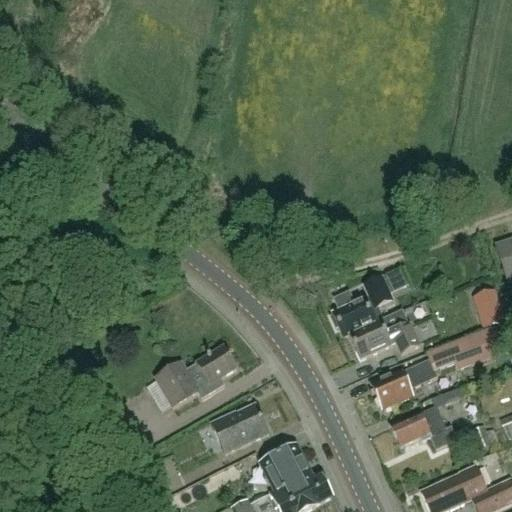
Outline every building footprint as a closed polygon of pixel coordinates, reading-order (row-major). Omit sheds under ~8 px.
[(511,243),(496,249),(508,285),(511,283),(511,243)] [(387,277),(394,296),(413,289),(405,269),(387,277)] [(384,322),(383,321),(378,310),(393,303),(383,279),(364,288),(370,301),(365,303),(365,301),(354,306),(349,295),(335,302),(340,313),(332,316),(333,318),(331,319),(336,330),(338,329),(344,341),(349,338),(375,326),(384,322)] [(495,294),(485,297),(474,301),(479,316),(484,331),(505,324),(495,294)] [(349,338),(360,363),(392,348),(391,346),(396,344),(402,357),(420,348),(410,325),(408,326),(402,314),(403,313),(403,312),(383,321),(384,322),(375,326),(349,338)] [(438,371),(455,365),(458,372),(503,354),(494,331),(431,355),(438,371)] [(183,365),(156,381),(173,410),(197,395),(201,402),(225,388),(221,382),(237,372),(224,350),(197,366),(198,367),(187,373),(183,365)] [(414,398),(414,397),(411,390),(426,383),(436,379),(429,363),(403,374),(403,373),(371,387),(382,411),(414,398)] [(230,418),(212,426),(226,457),(269,437),(255,408),(231,420),(230,418)] [(116,456),(137,444),(117,409),(96,421),(116,456)] [(420,446),(430,441),(436,454),(457,444),(451,432),(447,434),(436,410),(391,430),(400,450),(418,442),(420,446)] [(511,416),(500,421),(508,441),(511,439),(511,416)] [(484,428),(471,433),(478,452),(491,447),(484,428)] [(277,497),(312,480),(297,450),(262,467),(275,494),(277,497)] [(138,511),(162,500),(147,468),(119,482),(133,511),(138,511)] [(421,495),(428,511),(451,511),(464,506),(463,505),(471,501),(476,511),(496,511),(511,504),(511,484),(510,481),(486,493),(474,469),(459,477),(460,479),(452,483),(452,481),(421,495)] [(277,497),(275,494),(269,497),(271,501),(273,500),(279,511),(312,511),(316,510),(315,509),(331,501),(321,481),(314,485),(312,480),(277,497)] [(232,511),(245,511),(251,509),(247,502),(231,510),(232,511)]
